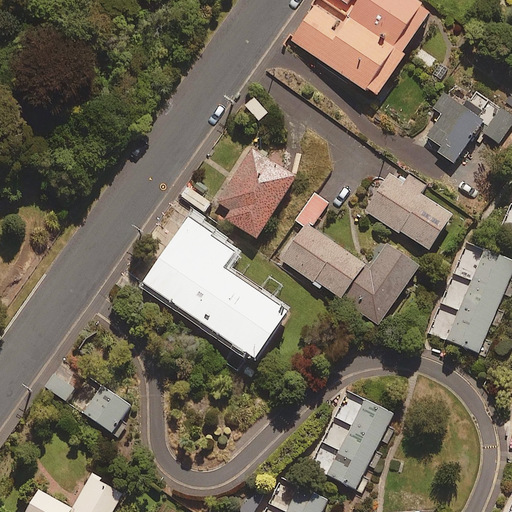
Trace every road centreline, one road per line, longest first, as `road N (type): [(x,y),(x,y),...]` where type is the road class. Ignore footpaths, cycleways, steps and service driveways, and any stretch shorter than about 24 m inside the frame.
road 1 (residential): [(474,511),(490,464),(485,418),(465,388),(429,366),(391,358),(361,360),(330,375),(230,467),(199,478),(167,464),(141,335),(68,281)]
road 2 (residential): [(269,0),(68,281)]
